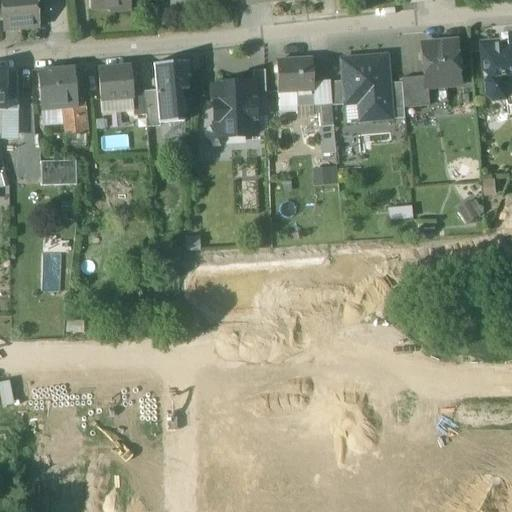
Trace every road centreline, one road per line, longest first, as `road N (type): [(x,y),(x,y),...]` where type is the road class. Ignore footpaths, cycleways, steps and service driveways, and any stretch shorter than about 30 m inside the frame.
road 1 (residential): [(0,58),(417,22)]
road 2 (residential): [(177,352),(366,340),(430,385),(511,382)]
road 3 (residential): [(0,357),(177,352)]
road 4 (residential): [(177,352),(180,511)]
